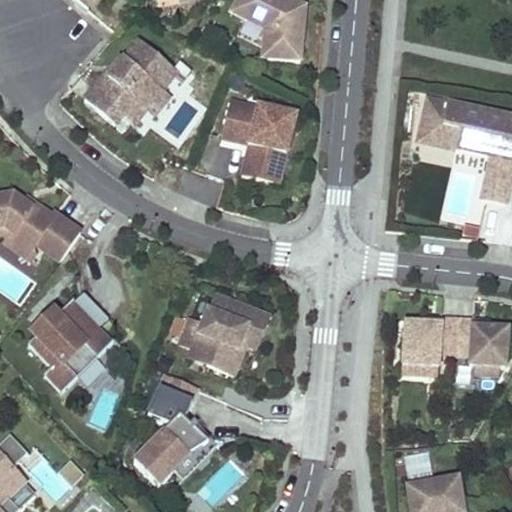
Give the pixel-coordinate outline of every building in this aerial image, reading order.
[(238,0),(231,14),(244,21),(248,14),(245,4),(238,0)] [(238,0),(245,4),(248,14),(244,21),(264,32),(262,61),(300,64),(302,37),(305,10),(292,3),(289,7),(283,4),(284,0),(238,0)] [(179,74),(141,42),(111,78),(107,76),(86,100),(102,114),(117,126),(124,117),(135,126),(148,111),(164,92),(179,74)] [(148,111),(155,118),(172,99),(164,92),(148,111)] [(230,105),(221,141),(236,145),(248,148),(241,179),(278,188),(294,121),(230,105)] [(511,175),(511,121),(446,107),(442,129),(459,133),(455,153),(489,160),(480,203),(494,206),(505,208),(511,175)] [(442,129),(437,149),(455,153),(459,133),(442,129)] [(216,206),(223,184),(185,171),(178,194),(216,206)] [(0,228),(5,227),(33,247),(36,243),(61,261),(81,233),(55,214),(53,218),(34,204),(31,208),(25,204),(14,196),(0,198),(0,228)] [(34,204),(28,200),(25,204),(31,208),(34,204)] [(0,228),(0,234),(4,233),(10,237),(5,245),(30,263),(35,256),(33,247),(5,227),(0,228)] [(35,340),(28,347),(51,371),(44,377),(61,396),(111,348),(98,334),(109,324),(92,306),(82,295),(56,320),(35,340)] [(257,346),(267,321),(215,300),(209,315),(207,315),(201,328),(192,351),(191,352),(209,359),(206,366),(227,376),(242,340),(257,346)] [(52,315),(31,335),(35,340),(56,320),(52,315)] [(201,328),(188,322),(178,345),(192,351),(201,328)] [(400,333),(397,367),(403,367),(428,369),(433,370),(434,356),(450,357),(452,323),(436,322),(435,328),(418,327),(418,334),(400,333)] [(452,323),(450,357),(466,359),(465,368),(470,369),(495,370),(501,371),(503,332),(485,331),(468,330),(469,324),(452,323)] [(227,376),(232,379),(238,365),(245,349),(254,353),(257,346),(242,340),(227,376)] [(191,352),(188,359),(206,366),(209,359),(191,352)] [(403,367),(402,377),(427,379),(428,369),(403,367)] [(470,369),(470,379),(495,380),(495,370),(470,369)] [(197,391),(165,377),(147,419),(169,428),(133,463),(157,488),(173,472),(172,471),(186,457),(187,458),(199,452),(208,448),(183,423),(197,391)] [(426,389),(430,408),(448,404),(443,385),(426,389)] [(0,511),(0,508),(7,502),(24,486),(11,471),(26,456),(9,438),(0,446),(0,511)] [(81,479),(69,467),(58,478),(69,490),(81,479)] [(428,475),(404,479),(405,489),(430,485),(428,475)] [(404,495),(406,511),(459,511),(458,505),(460,504),(460,502),(459,495),(458,489),(457,486),(455,486),(454,481),(430,485),(405,489),(403,490),(404,495)] [(16,511),(7,502),(0,508),(0,511),(16,511)]
